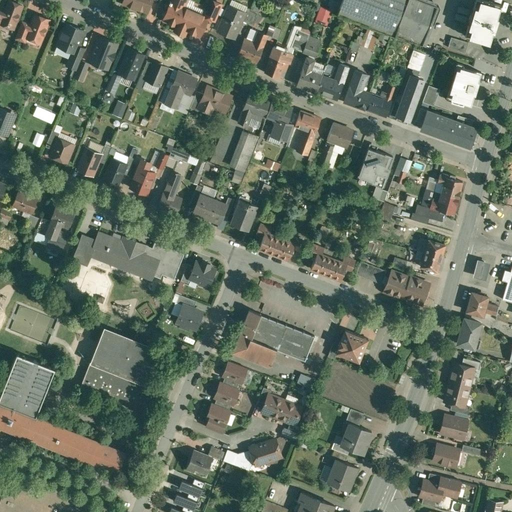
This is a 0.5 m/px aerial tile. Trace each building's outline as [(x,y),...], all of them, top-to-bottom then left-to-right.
[(6,11),(1,23),(11,27),(14,20),(16,21),(18,20),(20,14),(20,13),(23,5),(10,0),(6,11)] [(151,0),(124,0),(123,3),(132,6),(133,7),(139,9),(140,9),(148,12),(151,0)] [(185,0),(172,0),(172,2),(171,1),(170,3),(171,3),(164,20),(177,25),(175,30),(185,35),(187,30),(200,35),(208,17),(203,15),(184,6),(186,1),(185,0)] [(222,4),(213,0),(209,0),(203,15),(208,17),(215,20),(216,20),(223,5),(222,5),(222,4)] [(407,0),(342,0),(338,13),(395,35),(407,0)] [(430,3),(420,0),(407,0),(395,35),(423,45),(435,15),(430,3)] [(487,0),(481,0),(479,9),(476,8),(470,26),(473,27),(470,38),(490,44),(495,28),(494,28),(496,19),(497,20),(502,4),(487,0)] [(253,9),(247,7),(245,11),(246,12),(242,20),(248,22),(253,9)] [(332,11),(320,7),(315,21),(328,25),(332,11)] [(459,7),(457,19),(467,21),(470,9),(459,7)] [(236,11),(228,8),(218,30),(235,37),(242,20),(246,12),(245,11),(237,8),(236,11)] [(253,9),(248,22),(254,25),(259,12),(253,9)] [(50,19),(36,14),(31,24),(27,37),(38,41),(41,34),(43,35),(45,34),(47,28),(47,27),(50,19)] [(23,21),(16,38),(25,41),(27,37),(31,24),(23,21)] [(85,31),(67,23),(64,30),(61,31),(59,36),(60,38),(58,45),(72,51),(76,52),(79,46),(85,31)] [(282,30),(276,28),(272,38),(279,40),(282,30)] [(370,37),(365,35),(362,45),(372,49),(379,30),(374,28),(370,37)] [(310,34),(301,31),(294,49),(303,52),(309,37),(310,34)] [(267,35),(260,32),(255,43),(263,46),(267,35)] [(118,43),(100,36),(90,61),(108,68),(111,59),(112,60),(115,52),(114,52),(118,43)] [(469,42),(452,36),(448,47),(465,53),(469,42)] [(321,41),(309,37),(303,52),(316,57),(321,41)] [(255,43),(245,39),(238,55),(257,62),(264,46),(263,46),(255,43)] [(76,52),(72,51),(67,65),(78,69),(81,60),(86,49),(79,46),(76,52)] [(293,54),(275,47),(265,72),(279,78),(284,78),(293,54)] [(144,54),(130,48),(120,72),(134,78),(144,54)] [(336,51),(332,49),(324,72),(332,75),(338,58),(334,57),(336,51)] [(425,54),(413,50),(407,67),(419,71),(425,54)] [(307,57),(298,84),(317,91),(323,76),(324,72),(313,68),(315,60),(307,57)] [(90,63),(81,60),(78,69),(75,77),(83,80),(90,63)] [(148,61),(142,74),(148,76),(153,63),(148,61)] [(168,67),(154,61),(153,63),(148,76),(146,79),(160,85),(168,67)] [(482,71),(462,66),(460,72),(457,71),(452,90),(454,91),(451,101),(464,105),(464,103),(471,105),(475,92),(477,83),(478,83),(482,71)] [(179,70),(174,68),(170,78),(174,80),(178,70),(179,71),(179,70)] [(341,69),(337,80),(343,83),(347,71),(341,69)] [(179,71),(178,70),(174,80),(165,103),(165,104),(172,106),(177,95),(180,97),(182,91),(191,94),(197,78),(179,71)] [(367,75),(355,71),(345,101),(365,109),(371,93),(362,90),(367,75)] [(113,73),(106,88),(115,92),(121,76),(113,73)] [(405,75),(399,73),(396,82),(402,84),(405,75)] [(422,78),(411,75),(397,115),(408,119),(422,78)] [(337,80),(323,76),(317,91),(337,99),(343,83),(337,80)] [(381,92),(380,97),(371,93),(365,109),(385,116),(396,87),(389,85),(386,93),(381,92)] [(440,89),(429,85),(423,101),(430,104),(434,106),(440,89)] [(232,95),(208,86),(205,94),(199,107),(200,107),(209,111),(211,106),(225,111),(232,95)] [(205,94),(197,90),(190,107),(198,111),(200,107),(199,107),(205,94)] [(273,100),(250,91),(244,109),(252,112),(251,117),(261,121),(263,116),(266,117),(273,100)] [(119,99),(113,113),(122,117),(128,103),(119,99)] [(293,107),(273,100),(266,117),(267,116),(272,118),(275,124),(271,134),(282,138),(287,122),(293,107)] [(172,106),(165,104),(165,103),(162,102),(160,108),(171,112),(173,107),(172,106)] [(8,110),(0,107),(0,130),(8,134),(15,115),(7,112),(8,110)] [(252,112),(244,109),(239,122),(248,125),(251,117),(252,112)] [(321,117),(301,110),(295,125),(306,130),(315,133),(321,117)] [(425,112),(419,110),(416,120),(422,122),(425,112)] [(459,122),(427,111),(421,128),(453,139),(459,122)] [(287,122),(282,138),(290,141),(290,139),(294,128),(295,125),(287,122)] [(354,130),(334,122),(328,139),(327,143),(334,146),(333,149),(339,151),(343,153),(345,145),(348,146),(354,130)] [(475,128),(460,123),(454,140),(470,145),(475,128)] [(301,131),(294,128),(290,139),(297,142),(301,131)] [(53,129),(46,145),(53,148),(58,137),(60,132),(53,129)] [(315,133),(306,130),(298,150),(307,154),(315,133)] [(248,131),(235,166),(245,170),(259,135),(248,131)] [(58,137),(53,148),(51,154),(67,161),(74,144),(58,137)] [(297,142),(290,139),(290,141),(288,147),(294,149),(297,142)] [(111,146),(106,143),(102,151),(108,153),(111,146)] [(327,143),(326,143),(319,163),(323,164),(321,169),(325,170),(327,165),(333,167),(339,151),(333,149),(334,146),(327,143)] [(361,147),(354,145),(349,158),(356,160),(361,147)] [(87,147),(78,168),(93,174),(102,154),(87,147)] [(191,154),(173,147),(170,156),(180,160),(180,158),(188,161),(191,154)] [(318,151),(312,149),(308,159),(314,161),(318,151)] [(393,157),(368,149),(357,178),(377,185),(382,187),(393,157)] [(168,154),(161,152),(156,165),(162,167),(168,154)] [(136,158),(130,156),(126,164),(127,164),(123,172),(129,175),(136,158)] [(126,164),(113,158),(104,179),(118,185),(123,172),(127,164),(126,164)] [(139,165),(151,170),(154,163),(142,158),(139,165)] [(266,167),(278,170),(280,162),(268,159),(266,167)] [(151,170),(139,165),(130,186),(147,193),(156,172),(151,170)] [(172,170),(158,207),(175,213),(181,198),(174,195),(182,174),(177,172),(177,171),(175,171),(172,170)] [(450,175),(440,172),(435,190),(459,197),(463,181),(455,179),(456,176),(451,174),(450,175)] [(272,186),(265,182),(258,197),(266,200),(272,186)] [(198,184),(191,201),(197,203),(201,193),(202,193),(204,187),(198,184)] [(382,187),(377,185),(372,198),(384,202),(387,192),(381,190),(382,187)] [(37,197),(19,189),(12,204),(31,212),(37,197)] [(459,197),(435,190),(430,209),(440,211),(440,212),(445,214),(446,210),(454,213),(459,197)] [(202,193),(201,193),(197,203),(194,212),(206,217),(214,198),(202,193)] [(229,197),(226,203),(227,203),(222,214),(228,216),(235,199),(229,197)] [(226,203),(214,198),(206,217),(219,222),(222,214),(227,203),(226,203)] [(243,200),(240,209),(238,208),(232,223),(247,229),(253,214),(257,205),(251,202),(250,203),(243,200)] [(394,205),(386,202),(383,210),(392,213),(394,205)] [(75,211),(57,204),(51,220),(46,234),(51,236),(54,238),(60,224),(62,224),(69,227),(75,211)] [(12,211),(2,207),(0,213),(0,214),(9,218),(12,211)] [(392,213),(383,210),(380,217),(389,220),(392,213)] [(41,218),(30,214),(26,225),(37,229),(41,218)] [(51,220),(42,217),(41,218),(37,229),(36,231),(46,234),(51,220)] [(272,228),(261,223),(257,234),(263,236),(265,231),(270,232),(272,228)] [(60,224),(54,238),(51,236),(47,245),(61,250),(68,234),(59,230),(62,224),(60,224)] [(122,240),(99,231),(96,240),(83,235),(73,258),(87,264),(91,254),(108,261),(108,263),(152,280),(154,275),(160,260),(159,259),(159,260),(146,255),(148,250),(147,250),(148,248),(139,244),(140,242),(124,236),(122,240)] [(270,232),(265,231),(263,236),(259,248),(289,259),(293,248),(295,242),(290,240),(270,232)] [(304,240),(292,235),(290,240),(295,242),(293,248),(300,250),(304,240)] [(446,244),(429,239),(425,252),(442,257),(446,244)] [(370,241),(366,253),(371,255),(375,243),(370,241)] [(152,249),(148,248),(147,250),(148,250),(146,255),(159,260),(159,259),(160,260),(154,275),(160,277),(162,274),(175,279),(185,254),(154,242),(152,249)] [(324,248),(313,243),(309,254),(315,256),(318,251),(323,253),(324,248)] [(323,253),(318,251),(315,256),(311,268),(341,279),(345,268),(347,262),(342,260),(323,253)] [(442,257),(425,252),(421,266),(438,270),(442,257)] [(356,260),(344,256),(342,260),(347,262),(345,268),(352,270),(356,260)] [(396,257),(394,264),(407,268),(409,261),(396,257)] [(491,262),(478,259),(473,276),(486,280),(491,262)] [(203,260),(202,263),(196,261),(194,266),(190,278),(191,278),(198,281),(200,284),(206,286),(209,285),(216,269),(210,266),(211,264),(203,260)] [(387,270),(361,260),(356,273),(382,283),(387,270)] [(188,263),(181,280),(189,283),(191,278),(190,278),(194,266),(188,263)] [(511,264),(510,271),(505,269),(502,279),(508,281),(502,299),(511,301),(511,264)] [(410,277),(392,270),(389,277),(388,276),(385,283),(387,283),(384,290),(395,294),(395,293),(403,296),(402,297),(403,298),(404,294),(412,297),(412,299),(422,303),(425,296),(426,297),(429,291),(427,290),(430,283),(424,281),(411,276),(410,277)] [(426,275),(413,270),(411,276),(424,281),(426,275)] [(489,296),(472,291),(471,297),(470,297),(469,304),(467,310),(483,315),(484,311),(497,314),(499,306),(487,302),(489,296)] [(196,300),(180,294),(177,302),(183,304),(194,308),(196,300)] [(194,308),(183,304),(177,321),(182,323),(181,326),(188,329),(189,325),(197,328),(203,311),(194,308)] [(248,308),(232,350),(270,365),(276,349),(305,360),(314,336),(260,314),(261,313),(248,308)] [(481,322),(465,318),(458,343),(474,347),(479,348),(481,339),(477,338),(481,322)] [(123,336),(116,333),(116,332),(115,332),(107,330),(108,329),(106,328),(106,330),(107,330),(103,338),(102,338),(102,339),(103,339),(98,350),(98,349),(97,350),(98,351),(95,359),(94,359),(93,360),(148,381),(149,380),(148,380),(151,371),(152,371),(152,370),(156,359),(157,360),(157,359),(156,358),(160,350),(160,351),(161,350),(159,349),(159,350),(152,347),(152,346),(151,346),(150,346),(143,343),(142,342),(142,343),(134,340),(134,339),(133,339),(125,336),(124,335),(123,336)] [(369,338),(346,329),(342,339),(341,339),(341,340),(339,346),(339,345),(338,346),(339,346),(336,352),(337,353),(360,362),(369,338)] [(333,343),(328,356),(335,358),(337,353),(336,352),(339,346),(338,346),(339,345),(333,343)] [(125,451),(36,416),(55,368),(17,353),(0,396),(0,426),(1,425),(118,471),(125,451)] [(481,362),(464,357),(462,364),(472,367),(475,368),(480,369),(481,362)] [(148,381),(93,360),(83,387),(128,404),(126,409),(128,410),(129,410),(140,414),(144,405),(144,406),(153,382),(149,380),(148,381)] [(246,367),(228,360),(222,375),(224,376),(238,381),(241,382),(246,367)] [(462,364),(455,362),(450,381),(470,386),(475,368),(472,367),(462,364)] [(286,379),(297,383),(300,373),(295,371),(294,375),(288,373),(286,379)] [(317,379),(300,373),(297,383),(313,389),(317,379)] [(238,381),(224,376),(222,383),(236,388),(238,381)] [(470,386),(450,381),(445,401),(453,403),(462,405),(463,405),(466,405),(470,386)] [(222,383),(220,382),(214,397),(216,397),(230,403),(232,403),(238,389),(236,388),(222,383)] [(263,386),(258,400),(264,403),(268,393),(269,393),(271,389),(263,386)] [(269,393),(268,393),(264,403),(262,410),(278,416),(284,400),(269,393)] [(230,403),(216,397),(213,404),(227,409),(230,403)] [(301,406),(284,400),(278,416),(295,423),(301,406)] [(213,404),(211,403),(206,418),(208,418),(222,424),(224,425),(229,410),(227,409),(213,404)] [(462,405),(453,403),(451,410),(468,414),(470,406),(466,405),(463,405),(462,405)] [(365,413),(351,408),(346,421),(350,423),(350,422),(360,426),(365,413)] [(468,420),(445,414),(441,431),(464,437),(468,420)] [(222,424),(208,418),(205,425),(219,431),(222,424)] [(360,426),(350,422),(350,423),(342,444),(345,446),(351,448),(364,453),(372,430),(360,426)] [(298,432),(283,426),(280,434),(295,440),(298,432)] [(275,438),(250,446),(251,450),(255,463),(262,461),(264,462),(281,457),(275,438)] [(342,444),(335,442),(333,448),(335,449),(349,454),(351,448),(345,446),(342,444)] [(460,449),(438,443),(433,460),(440,461),(442,464),(446,465),(449,464),(456,465),(460,449)] [(481,448),(463,444),(462,450),(479,455),(481,448)] [(221,450),(211,446),(208,453),(219,457),(221,450)] [(251,450),(237,454),(227,449),(224,459),(249,470),(251,465),(255,463),(251,450)] [(349,454),(335,449),(332,458),(337,459),(337,458),(346,462),(349,454)] [(212,458),(193,450),(187,467),(194,470),(195,468),(206,472),(212,458)] [(346,462),(337,458),(337,459),(328,482),(350,490),(359,467),(346,462)] [(442,475),(430,472),(428,480),(440,483),(442,475)] [(428,480),(424,479),(420,495),(424,496),(436,499),(440,500),(442,492),(457,496),(461,480),(442,475),(440,483),(428,480)] [(192,483),(202,487),(205,482),(194,478),(192,483)] [(182,479),(178,487),(189,492),(199,496),(202,487),(192,483),(182,479)] [(176,492),(173,501),(184,505),(194,509),(197,501),(187,496),(176,492)] [(187,496),(197,501),(199,496),(189,492),(187,496)] [(331,511),(334,505),(313,498),(314,496),(302,492),(298,501),(302,502),(298,511),(331,511)] [(436,499),(424,496),(422,503),(434,507),(436,499)] [(499,511),(502,502),(489,499),(487,510),(497,511),(499,511)] [(287,511),(289,509),(266,500),(261,511),(263,511),(287,511)]
